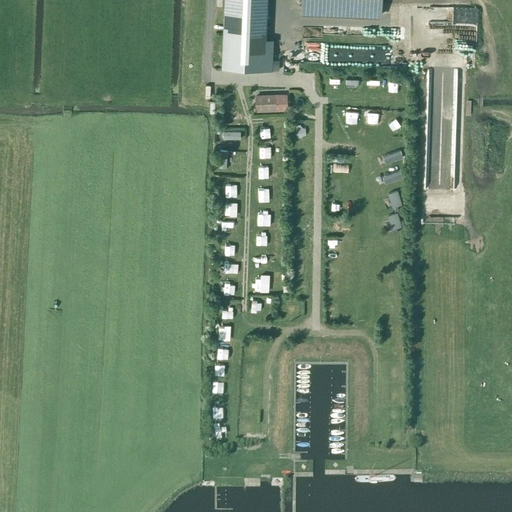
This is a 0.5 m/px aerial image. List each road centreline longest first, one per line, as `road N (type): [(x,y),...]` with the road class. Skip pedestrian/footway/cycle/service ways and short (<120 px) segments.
road 1 (unknown): [(296,82),(311,132),(303,315),(317,329),(372,345),(386,380),(389,433)]
road 2 (unknown): [(216,0),(208,46),(218,69),(296,82)]
